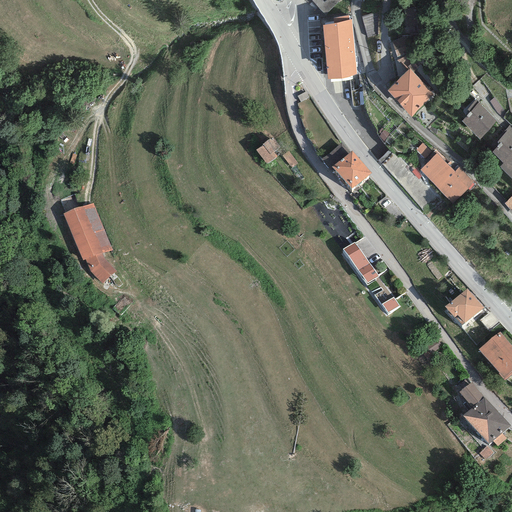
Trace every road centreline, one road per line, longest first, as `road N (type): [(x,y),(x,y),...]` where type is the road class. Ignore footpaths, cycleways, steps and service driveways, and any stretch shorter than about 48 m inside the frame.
road 1 (residential): [(511,420),(311,156),(290,93),(300,64)]
road 2 (tertiary): [(511,325),(367,160),(300,64)]
road 3 (track): [(88,0),(138,54),(102,106),(87,204)]
road 4 (residential): [(376,83),(511,219)]
